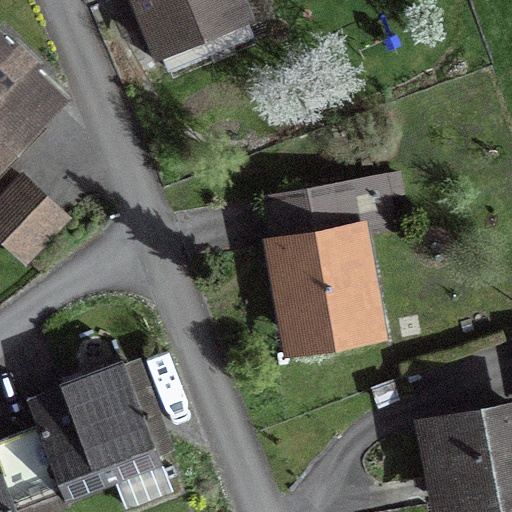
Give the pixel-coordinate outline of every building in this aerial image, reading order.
[(147,0),(163,42),(235,16),(228,0),(147,0)] [(0,48),(0,149),(51,96),(0,48)] [(23,180),(0,206),(0,234),(20,252),(57,210),(23,180)] [(372,182),(267,199),(290,341),(365,329),(349,223),(378,219),(372,182)] [(62,493),(153,454),(113,362),(22,401),(62,493)] [(511,420),(444,430),(455,500),(511,491),(511,420)] [(0,511),(11,511),(0,482),(0,511)]
